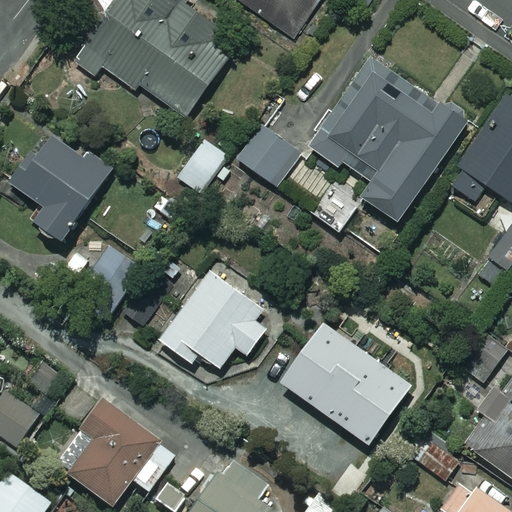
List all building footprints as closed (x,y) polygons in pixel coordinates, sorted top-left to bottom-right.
[(197,1),(196,0),(118,0),(75,62),(95,77),(102,67),(135,91),(139,86),(186,119),(226,63),(200,45),(215,25),(192,8),(197,1)] [(317,0),(239,0),(292,37),(317,0)] [(396,221),(465,120),(370,57),(309,147),(339,168),(342,163),(371,183),(361,197),(396,221)] [(511,98),(505,94),(447,184),(476,202),(486,186),(511,202),(511,98)] [(297,151),(262,125),(238,159),(273,185),(297,151)] [(83,157),(48,130),(10,182),(44,208),(34,221),(60,241),(114,168),(89,149),(83,157)] [(228,155),(205,140),(180,178),(203,193),(228,155)] [(511,266),(511,225),(489,259),(508,272),(511,266)] [(263,308),(211,270),(160,340),(191,364),(199,353),(220,369),(235,347),(248,356),(268,329),(255,319),(263,308)] [(411,386),(323,323),(282,382),(369,444),(411,386)] [(506,364),(486,349),(470,371),(490,386),(506,364)] [(57,375),(40,363),(26,383),(43,395),(57,375)] [(511,379),(500,396),(490,389),(476,408),(488,416),(466,446),(511,478),(511,379)] [(95,401),(77,386),(54,414),(72,429),(95,401)] [(38,417),(6,394),(0,401),(0,437),(15,448),(38,417)] [(176,455),(105,403),(82,435),(94,443),(66,481),(108,511),(110,511),(132,483),(147,494),(176,455)] [(467,465),(422,436),(409,456),(454,485),(467,465)] [(233,458),(222,475),(218,472),(189,511),(276,511),(264,504),(276,487),(233,458)] [(371,481),(347,465),(328,493),(352,509),(371,481)] [(50,511),(54,508),(8,473),(0,484),(0,511),(50,511)] [(511,511),(463,478),(441,509),(444,511),(511,511)] [(337,511),(317,496),(304,511),(337,511)]
